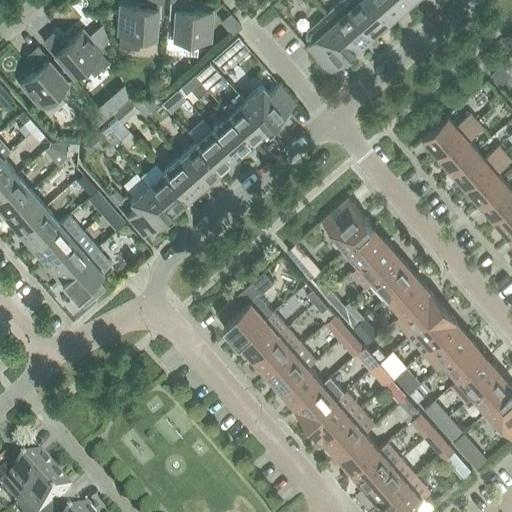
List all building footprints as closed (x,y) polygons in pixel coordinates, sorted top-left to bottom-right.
[(118,33),(120,33),(119,46),(138,47),(139,35),(155,36),(157,16),(161,16),(162,0),(145,0),(145,5),(120,3),(118,33)] [(166,30),(166,36),(197,39),(210,40),(212,10),(187,8),(187,0),(170,0),(169,16),(174,17),(173,31),(166,30)] [(343,0),(327,14),(357,48),(373,33),(350,7),(343,0)] [(343,0),(350,7),(373,33),(374,33),(389,19),(372,0),(343,0)] [(372,0),(389,19),(406,5),(401,0),(372,0)] [(229,11),(219,19),(231,33),(241,25),(229,11)] [(357,48),(327,14),(310,29),(308,32),(307,35),(307,39),(308,41),(310,43),(307,46),(330,71),(357,48)] [(101,24),(89,35),(97,44),(95,46),(98,49),(107,41),(101,24)] [(82,27),(76,33),(63,44),(53,32),(43,40),(74,75),(86,64),(94,74),(108,61),(98,49),(95,46),(97,44),(89,35),(82,27)] [(237,35),(226,44),(237,56),(248,47),(237,35)] [(28,54),(38,66),(19,82),(39,105),(41,103),(49,113),(63,100),(55,91),(67,80),(37,45),(28,54)] [(491,72),(501,84),(511,74),(511,72),(503,62),(491,72)] [(202,65),(193,72),(199,78),(207,71),(202,65)] [(199,78),(193,72),(185,80),(190,86),(199,78)] [(262,84),(245,98),(268,125),(295,102),(278,82),(268,91),(262,84)] [(147,95),(158,95),(159,84),(148,83),(147,95)] [(238,91),(222,105),(228,113),(252,140),(268,125),(245,98),(238,91)] [(497,92),(490,98),(493,102),(501,96),(497,92)] [(169,94),(161,101),(170,111),(178,104),(169,94)] [(153,98),(130,97),(138,107),(144,114),(158,103),(153,98)] [(121,104),(113,112),(116,115),(121,122),(130,114),(121,104)] [(423,136),(438,153),(477,119),(471,112),(457,124),(448,114),(423,136)] [(228,113),(212,127),(235,154),(252,140),(228,113)] [(111,119),(100,129),(105,136),(112,143),(128,129),(121,122),(116,115),(111,119)] [(24,123),(31,132),(37,126),(30,118),(24,123)] [(438,153),(452,169),(478,147),(470,138),(483,127),(477,119),(438,153)] [(37,126),(31,132),(39,140),(45,135),(37,126)] [(212,127),(196,141),(219,168),(235,154),(212,127)] [(99,128),(83,142),(89,150),(105,136),(100,129),(99,128)] [(0,157),(2,156),(9,150),(0,139),(0,157)] [(55,148),(66,149),(66,141),(55,140),(55,148)] [(66,141),(66,149),(78,149),(79,141),(66,141)] [(196,141),(179,155),(203,182),(219,168),(196,141)] [(452,169),(466,186),(505,152),(499,144),(485,156),(478,147),(452,169)] [(466,186),(481,202),(506,180),(498,171),(511,159),(505,152),(466,186)] [(179,155),(163,169),(186,196),(203,182),(179,155)] [(0,157),(0,186),(17,172),(2,156),(0,157)] [(157,162),(140,176),(147,184),(170,210),(186,196),(163,169),(157,162)] [(0,186),(0,207),(4,212),(31,188),(17,172),(0,186)] [(85,186),(91,181),(83,172),(77,178),(85,186)] [(481,202),(495,218),(511,203),(511,186),(506,180),(481,202)] [(170,210),(147,184),(130,198),(136,206),(126,215),(143,234),(170,210)] [(4,212),(18,228),(45,205),(31,188),(4,212)] [(115,189),(109,195),(116,203),(123,197),(115,189)] [(105,210),(111,205),(103,196),(97,201),(105,210)] [(322,220),(346,247),(372,224),(349,197),(322,220)] [(511,203),(495,218),(509,235),(511,232),(511,203)] [(18,228),(32,245),(59,221),(45,205),(18,228)] [(118,213),(111,205),(105,210),(113,219),(118,213)] [(32,245),(46,261),(82,229),(68,213),(59,221),(32,245)] [(346,247),(360,263),(386,240),(372,224),(346,247)] [(46,261),(61,277),(97,246),(82,229),(46,261)] [(365,287),(374,279),(401,256),(386,240),(360,263),(351,271),(365,287)] [(287,250),(311,278),(321,269),(297,241),(287,250)] [(97,246),(61,277),(84,304),(103,288),(94,278),(112,263),(97,246)] [(374,279),(388,296),(415,272),(401,256),(374,279)] [(235,296),(216,312),(239,340),(266,316),(273,310),(259,294),(273,281),(264,270),(249,283),(235,296)] [(388,296),(402,312),(429,289),(415,272),(388,296)] [(318,285),(325,294),(331,288),(324,280),(318,285)] [(325,294),(339,310),(345,305),(331,288),(325,294)] [(394,319),(408,336),(443,305),(429,289),(402,312),(394,319)] [(307,296),(313,304),(320,298),(313,290),(307,296)] [(319,316),(325,322),(334,314),(320,298),(313,304),(322,313),(319,316)] [(345,305),(339,310),(353,327),(359,321),(345,305)] [(408,336),(422,352),(457,321),(443,305),(408,336)] [(239,340),(254,356),(288,326),(274,310),(273,310),(266,316),(239,340)] [(324,323),(338,339),(349,330),(334,314),(325,322),(324,323)] [(437,368),(445,361),(472,338),(457,321),(422,352),(437,368)] [(254,356),(268,372),(302,342),(288,326),(254,356)] [(353,355),(355,353),(363,346),(349,330),(338,339),(353,355)] [(445,361),(459,377),(486,354),(472,338),(445,361)] [(282,388),(309,365),(317,358),(302,342),(268,372),(282,388)] [(370,369),(373,367),(379,361),(372,353),(365,345),(363,346),(355,353),(370,369)] [(372,353),(379,361),(388,371),(394,365),(378,347),(372,353)] [(459,377),(451,384),(466,400),(473,394),(500,370),(486,354),(459,377)] [(379,361),(373,367),(381,377),(388,371),(379,361)] [(282,388),(296,405),(323,381),(309,365),(282,388)] [(402,371),(396,376),(411,392),(416,387),(422,381),(408,365),(402,371)] [(473,394),(487,410),(511,388),(511,384),(500,370),(473,394)] [(297,406),(292,410),(297,416),(302,412),(310,421),(344,392),(330,375),(323,381),(296,405),(297,406)] [(391,394),(398,402),(406,395),(399,387),(391,394)] [(416,387),(411,392),(419,401),(424,396),(416,387)] [(511,388),(487,410),(511,438),(511,436),(511,388)] [(310,421),(325,437),(361,406),(347,389),(344,392),(310,421)] [(407,423),(409,421),(420,412),(406,395),(398,402),(409,414),(403,419),(407,423)] [(339,454),(366,430),(375,422),(361,406),(325,437),(339,454)] [(432,417),(439,426),(446,420),(438,411),(432,417)] [(409,421),(424,437),(435,428),(420,412),(409,421)] [(446,420),(439,426),(447,434),(453,428),(446,420)] [(424,437),(438,453),(449,444),(435,428),(424,437)] [(339,454),(353,470),(380,447),(366,430),(339,454)] [(353,470),(368,487),(402,457),(387,441),(380,447),(353,470)] [(449,444),(438,453),(445,461),(456,451),(449,444)] [(478,446),(467,456),(477,467),(478,468),(488,458),(478,446)] [(15,460),(0,472),(0,485),(8,495),(17,505),(23,499),(53,473),(50,470),(50,464),(42,454),(39,457),(38,455),(22,469),(15,460)] [(368,487),(382,503),(416,473),(402,457),(368,487)] [(455,478),(460,484),(473,472),(460,458),(454,463),(461,472),(455,478)] [(17,505),(16,506),(20,511),(60,511),(53,504),(69,491),(68,489),(70,487),(61,477),(56,476),(53,473),(23,499),(17,505)] [(416,473),(382,503),(389,511),(423,511),(416,503),(431,490),(416,473)]
